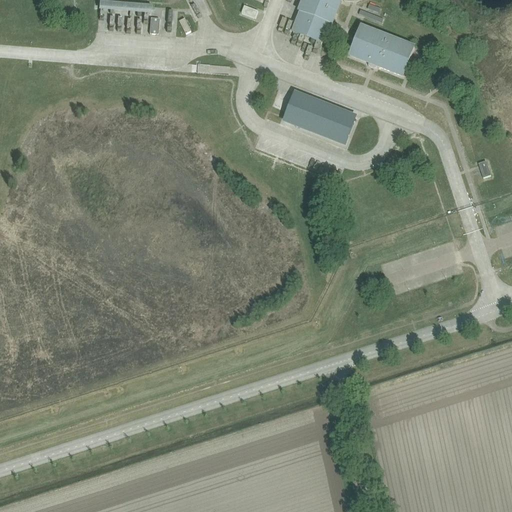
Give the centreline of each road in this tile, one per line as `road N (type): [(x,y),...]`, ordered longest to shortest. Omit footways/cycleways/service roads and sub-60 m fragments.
road 1 (unclassified): [(499,311),(0,471)]
road 2 (unclassified): [(499,311),(443,141),(423,125),(253,60)]
road 3 (unclassified): [(253,60),(191,44),(163,64),(0,51)]
